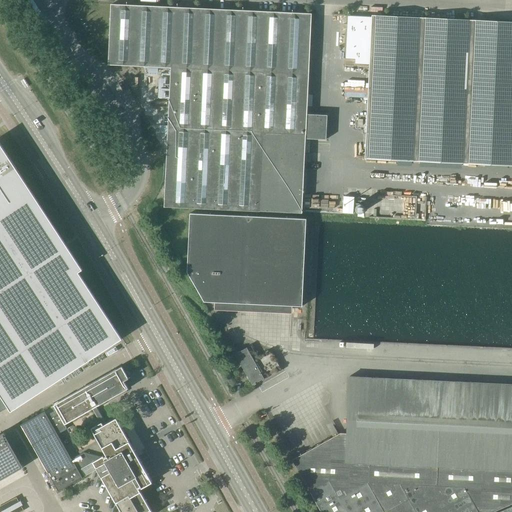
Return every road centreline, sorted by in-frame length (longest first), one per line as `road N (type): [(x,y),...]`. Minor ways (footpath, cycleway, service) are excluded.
road 1 (tertiary): [(255,511),(92,222)]
road 2 (unclassified): [(511,12),(200,0)]
road 3 (unclassified): [(92,222),(133,188),(137,160),(45,0)]
road 4 (tertiary): [(92,222),(0,79)]
